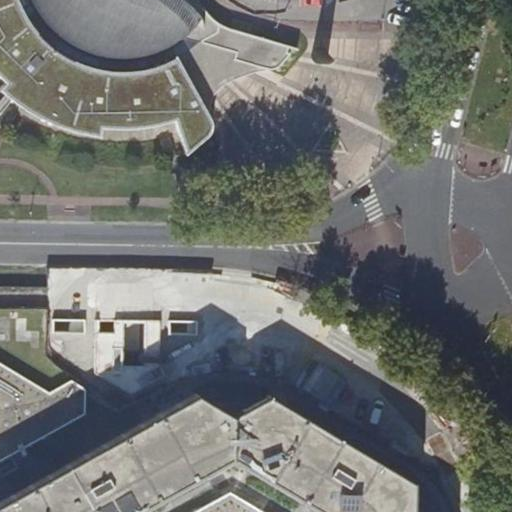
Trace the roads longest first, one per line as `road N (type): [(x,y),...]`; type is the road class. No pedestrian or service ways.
road 1 (tertiary): [(232,247),(0,241)]
road 2 (tertiary): [(232,247),(441,320)]
road 3 (tertiary): [(428,190),(232,247)]
road 4 (secondary): [(480,0),(428,190)]
road 5 (secondary): [(441,320),(511,441)]
road 6 (secondary): [(428,190),(425,253),(441,320)]
